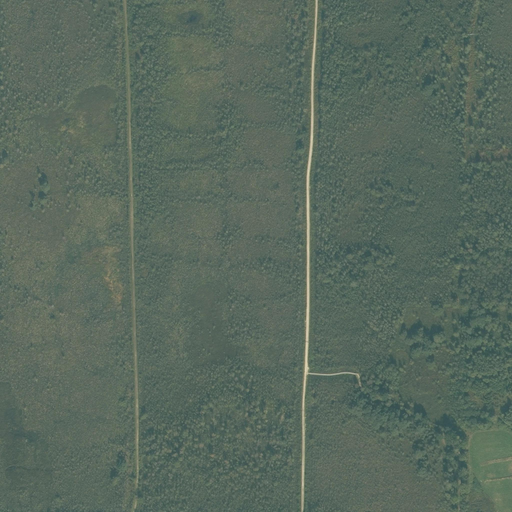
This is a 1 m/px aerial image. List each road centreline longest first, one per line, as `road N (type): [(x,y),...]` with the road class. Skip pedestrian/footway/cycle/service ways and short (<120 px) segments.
road 1 (track): [(133,511),(125,0)]
road 2 (track): [(316,0),(304,372)]
road 3 (track): [(304,372),(302,511)]
